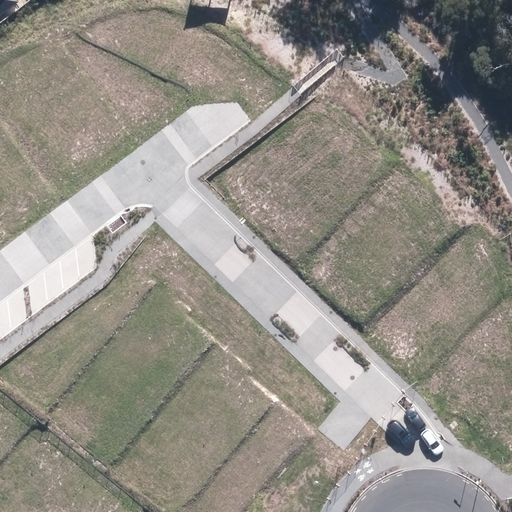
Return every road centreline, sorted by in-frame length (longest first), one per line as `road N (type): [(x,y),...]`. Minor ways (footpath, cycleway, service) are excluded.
road 1 (residential): [(434,491),(412,435),(145,171)]
road 2 (residential): [(0,278),(145,171)]
